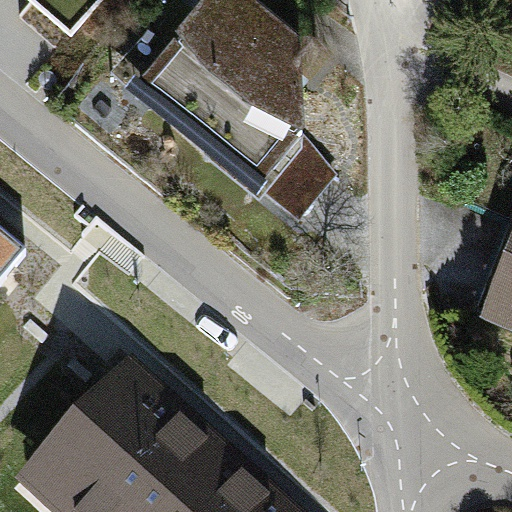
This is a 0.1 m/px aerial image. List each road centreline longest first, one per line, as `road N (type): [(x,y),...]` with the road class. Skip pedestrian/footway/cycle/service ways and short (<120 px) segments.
road 1 (residential): [(0,91),(403,430)]
road 2 (residential): [(403,430),(391,51)]
road 3 (residential): [(391,51),(511,94)]
